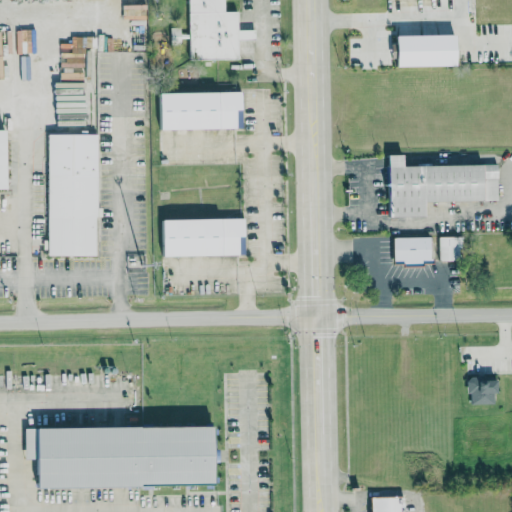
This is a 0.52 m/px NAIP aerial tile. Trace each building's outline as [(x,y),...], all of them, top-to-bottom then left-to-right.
[(184,0),(185,59),(237,59),(236,39),(250,39),(250,29),(237,29),(237,10),(222,10),(222,0),(184,0)] [(28,53),(27,29),(8,30),(9,53),(28,53)] [(448,65),(447,33),(388,34),(388,66),(448,65)] [(57,52),(56,81),(80,82),(81,36),(69,36),(68,52),(57,52)] [(152,92),(152,128),(238,128),(238,111),(237,111),(237,91),(152,92)] [(91,255),(91,217),(100,217),(100,207),(93,207),(94,133),(43,133),(42,255),(91,255)] [(398,165),(398,153),(381,153),(382,217),(423,216),(423,201),(495,200),(494,163),(398,165)] [(240,217),(154,219),(155,256),(240,255),(240,217)] [(426,236),(387,237),(387,263),(427,263),(426,236)] [(436,260),(455,260),(454,236),(435,236),(436,260)] [(489,404),(489,376),(463,376),(463,394),(467,394),(467,404),(489,404)] [(28,487),(204,485),(203,425),(19,428),(19,459),(27,459),(28,487)] [(364,497),(364,511),(401,511),(402,496),(364,497)]
